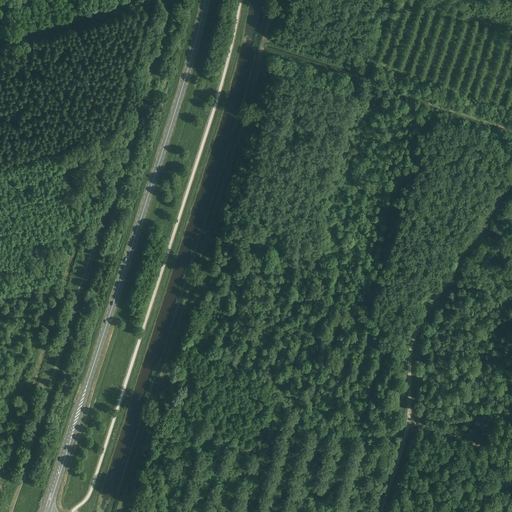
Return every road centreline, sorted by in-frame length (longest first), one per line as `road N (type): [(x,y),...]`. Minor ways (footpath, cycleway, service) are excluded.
road 1 (secondary): [(205,0),(46,511)]
road 2 (track): [(269,0),(249,130),(120,511)]
road 3 (track): [(381,511),(409,421),(422,321),(511,183)]
